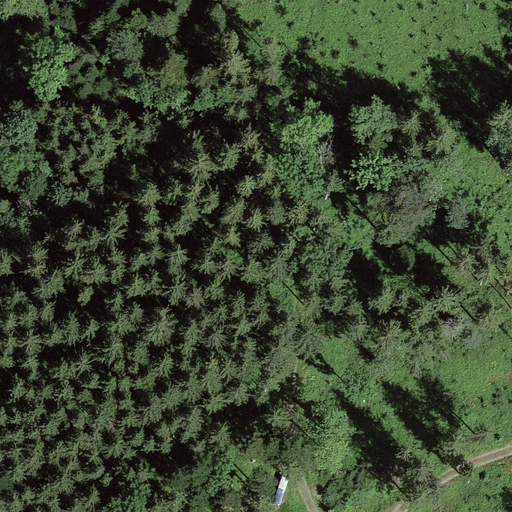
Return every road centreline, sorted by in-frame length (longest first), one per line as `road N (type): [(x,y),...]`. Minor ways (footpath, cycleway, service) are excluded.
road 1 (track): [(326,511),(286,362),(294,258),(274,184),(229,134),(153,103),(49,91),(0,102)]
road 2 (track): [(511,454),(430,485),(396,511)]
